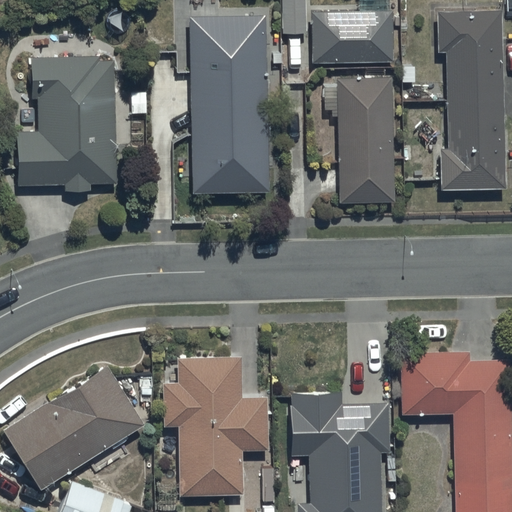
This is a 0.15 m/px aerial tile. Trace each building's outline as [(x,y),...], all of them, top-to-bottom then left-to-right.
[(304,0),(279,0),(279,31),(304,31),(304,0)] [(499,8),(434,9),(434,49),(444,49),(445,146),(437,146),(438,187),(502,186),(499,8)] [(389,9),(309,9),(310,59),(390,59),(389,9)] [(263,13),(187,15),(190,193),(266,192),(263,13)] [(112,56),(27,56),(27,94),(37,94),(36,130),(15,130),(15,183),(61,183),(61,189),(88,189),(89,182),(111,182),(112,56)] [(388,76),(335,77),(335,87),(321,87),(322,108),(336,108),(337,199),(390,198),(388,76)] [(453,511),(511,511),(508,357),(466,358),(466,349),(399,350),(400,411),(451,410),(453,511)] [(237,353),(174,356),(176,381),(159,381),(161,424),(176,424),(179,494),(241,492),(239,449),(266,448),(264,394),(239,395),(237,353)] [(105,361),(1,427),(39,486),(143,420),(105,361)] [(295,501),(295,511),(379,511),(379,449),(387,449),(386,401),(338,402),(338,390),(287,390),(288,453),(306,453),(307,501),(295,501)] [(124,511),(130,500),(68,477),(54,511),(124,511)]
